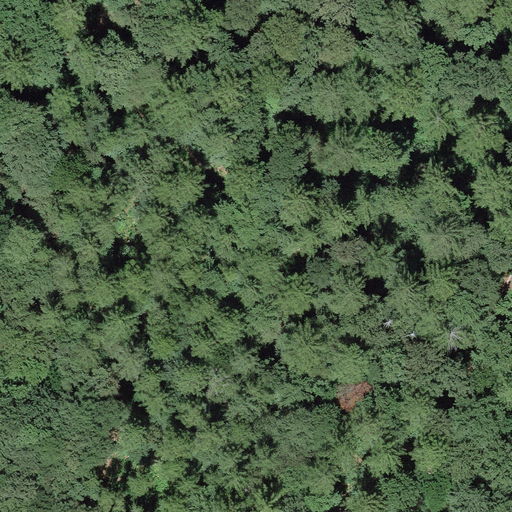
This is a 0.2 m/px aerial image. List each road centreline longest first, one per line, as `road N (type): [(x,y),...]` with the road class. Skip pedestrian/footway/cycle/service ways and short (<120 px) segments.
road 1 (track): [(76,0),(111,9),(196,102),(268,259),(290,441),(287,487),(299,511)]
road 2 (track): [(414,511),(442,467),(511,285)]
